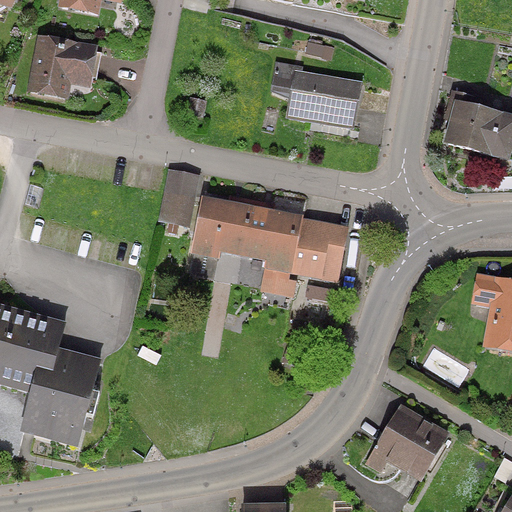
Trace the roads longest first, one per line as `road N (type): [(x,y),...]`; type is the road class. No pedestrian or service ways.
road 1 (tertiary): [(0,508),(275,462),(336,417),(364,359)]
road 2 (residential): [(142,148),(399,196)]
road 3 (residential): [(436,0),(399,196)]
road 4 (residential): [(364,359),(511,450)]
road 5 (residential): [(170,0),(142,148)]
road 6 (tertiary): [(364,359),(392,276),(437,235)]
road 7 (residential): [(0,119),(142,148)]
